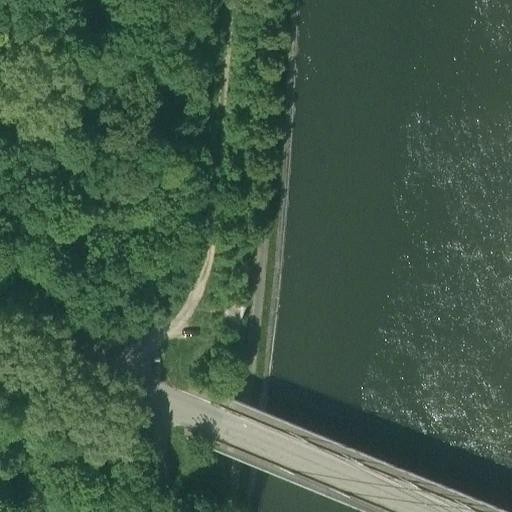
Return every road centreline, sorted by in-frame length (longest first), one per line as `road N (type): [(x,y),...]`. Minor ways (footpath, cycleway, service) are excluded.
road 1 (tertiary): [(146,366),(497,511)]
road 2 (track): [(226,0),(204,245),(175,298)]
road 3 (tertiary): [(146,366),(0,314)]
